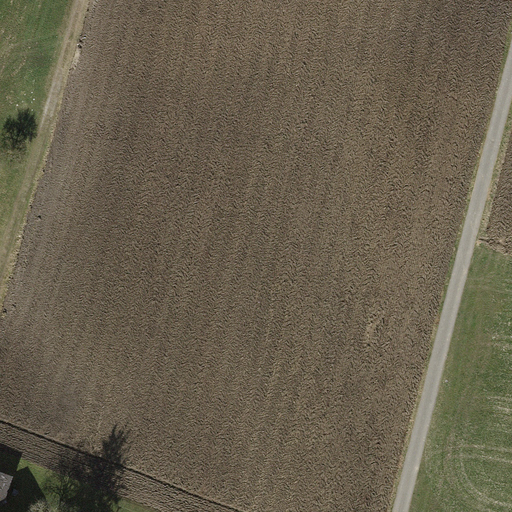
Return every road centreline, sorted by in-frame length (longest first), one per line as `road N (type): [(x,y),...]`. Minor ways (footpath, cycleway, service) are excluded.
road 1 (track): [(401,511),(511,76)]
road 2 (track): [(82,0),(46,137),(0,261)]
